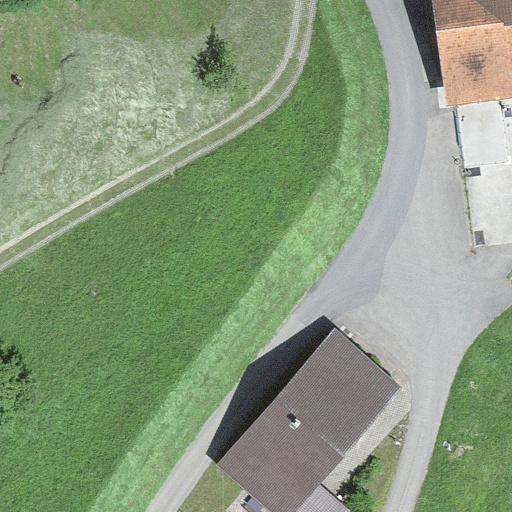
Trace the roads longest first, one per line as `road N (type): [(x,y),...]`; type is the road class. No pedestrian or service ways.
road 1 (track): [(304,0),(291,75),(257,110),(0,265)]
road 2 (unclassified): [(171,511),(410,191)]
road 3 (unclassified): [(410,191),(420,395),(383,511)]
road 4 (unclassified): [(410,191),(408,61),(377,0)]
